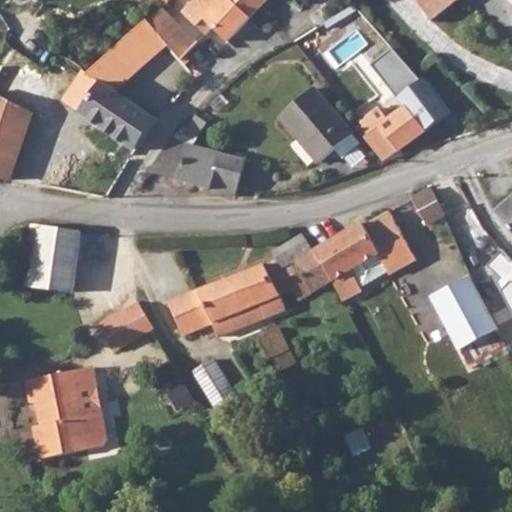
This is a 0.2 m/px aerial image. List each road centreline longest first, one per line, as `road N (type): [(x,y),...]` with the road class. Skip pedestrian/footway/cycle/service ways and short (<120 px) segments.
road 1 (unclassified): [(111,219),(297,217),(511,143)]
road 2 (unclassified): [(111,219),(172,115),(232,52),(272,37),(295,17)]
